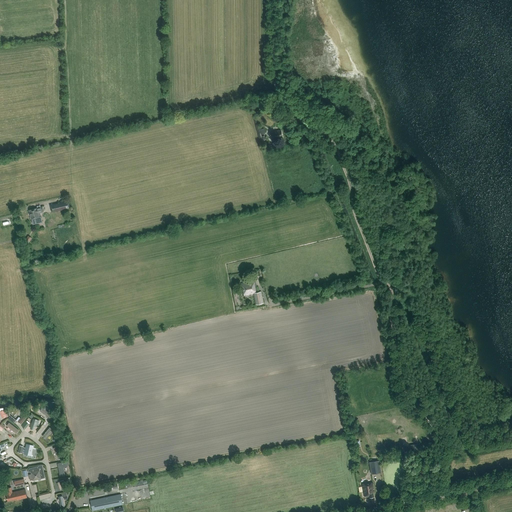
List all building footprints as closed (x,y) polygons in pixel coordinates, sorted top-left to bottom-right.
[(272,133),(273,140),(284,137),(283,130),(272,133)] [(70,208),(68,201),(54,205),(55,212),(70,208)] [(43,211),(42,207),(29,210),(31,219),(35,218),(36,224),(42,223),(41,217),(39,217),(38,212),(43,211)] [(256,292),(254,281),(242,283),(244,295),(254,293),(256,304),(263,303),(261,291),(256,292)] [(55,402),(43,403),(44,409),(46,410),(50,409),(50,411),(55,410),(55,408),(56,408),(55,402)] [(40,410),(44,414),(50,418),(52,415),(42,407),(40,410)] [(16,420),(18,421),(21,424),(29,414),(26,411),(22,415),(22,416),(20,418),(19,417),(16,420)] [(34,430),(35,426),(37,427),(38,423),(39,424),(40,420),(37,419),(33,418),(31,424),(31,426),(30,429),(34,430)] [(9,422),(7,425),(6,426),(16,433),(19,430),(9,422)] [(50,427),(45,432),(42,436),(46,439),(53,430),(50,427)] [(31,455),(33,446),(26,444),(24,454),(31,455)] [(53,448),(57,455),(59,459),(63,457),(57,446),(53,448)] [(64,467),(68,466),(67,461),(58,463),(60,476),(65,475),(64,467)] [(370,462),(372,474),(380,472),(378,461),(370,462)] [(29,468),(28,471),(31,472),(32,480),(45,478),(42,465),(38,466),(29,468)] [(374,492),(373,482),(362,484),(364,496),(369,496),(370,498),(374,497),(373,492),(374,492)] [(11,487),(5,488),(7,495),(6,495),(7,501),(16,498),(17,500),(20,499),(27,497),(25,489),(18,491),(14,492),(12,492),(11,487)] [(92,511),(123,504),(121,494),(90,500),(92,511)]
